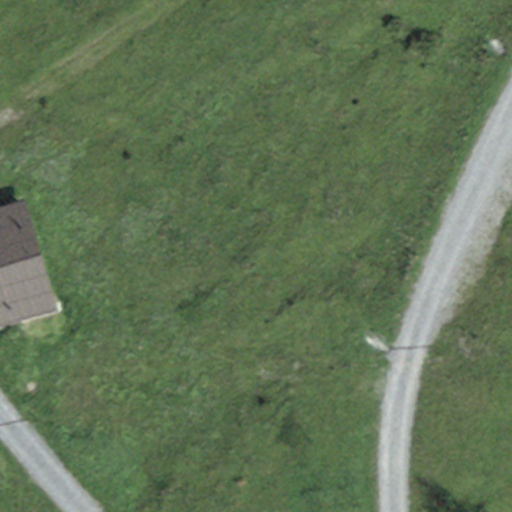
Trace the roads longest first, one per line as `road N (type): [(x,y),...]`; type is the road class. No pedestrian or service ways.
road 1 (track): [(393,511),(394,434),(421,320),(511,110)]
road 2 (track): [(0,410),(80,511)]
